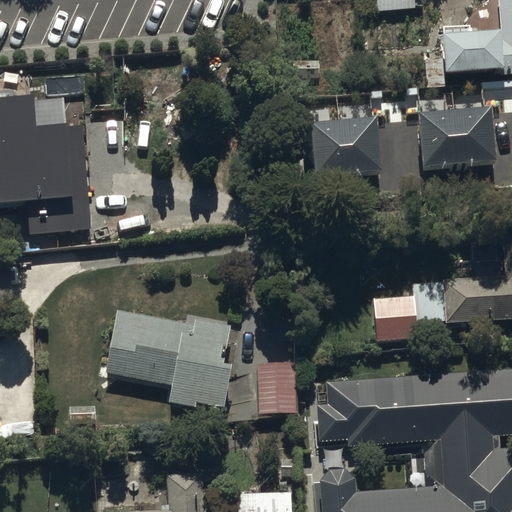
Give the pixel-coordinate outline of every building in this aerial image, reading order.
[(95,0),(44,4),(47,50),(99,45),(95,0)] [(511,0),(499,0),(501,33),(471,35),(470,27),(444,29),(446,72),(505,69),(505,74),(511,73),(511,0)] [(34,93),(0,96),(0,207),(27,205),(30,234),(92,229),(82,125),(66,127),(63,98),(35,101),(34,93)] [(490,106),(418,112),(423,171),(495,165),(490,106)] [(378,175),(373,118),(311,123),(316,180),(378,175)] [(414,301),(373,303),(375,347),(417,344),(416,329),(443,328),(444,348),(472,346),(471,331),(511,328),(511,242),(503,243),(505,262),(454,266),(455,287),(413,290),(414,301)] [(101,363),(98,377),(172,392),(172,393),(167,391),(164,403),(169,404),(168,409),(196,414),(196,411),(224,417),(233,376),(224,374),(233,334),(166,320),(165,325),(117,316),(107,365),(101,363)] [(296,369),(256,369),(256,421),(296,421),(296,369)] [(324,511),(511,511),(511,457),(491,459),(490,440),(511,438),(511,379),(330,392),(331,414),(321,415),(323,442),(354,440),(355,449),(443,443),(447,499),(355,506),(354,488),(343,478),(330,480),(323,490),(324,511)] [(165,511),(203,511),(202,479),(164,480),(165,511)] [(292,511),(293,498),(224,500),(223,511),(292,511)]
